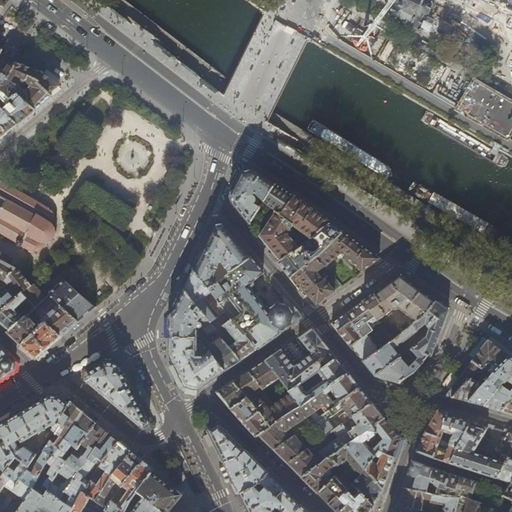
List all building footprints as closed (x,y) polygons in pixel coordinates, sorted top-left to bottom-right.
[(427,32),(431,24),(424,21),(432,5),(433,5),(433,4),(433,3),(432,2),(431,1),(431,2),(426,0),(388,0),(387,2),(392,5),(388,14),(387,15),(388,15),(388,16),(388,17),(389,18),(390,17),(409,26),(409,27),(411,28),(411,27),(417,30),(417,31),(419,31),(420,31),(421,30),(422,29),(427,32)] [(511,0),(477,0),(480,1),(480,0),(484,0),(487,1),(487,0),(488,0),(499,5),(499,6),(499,7),(498,10),(502,12),(502,11),(511,15),(511,0)] [(0,53),(0,70),(0,71),(2,68),(5,70),(2,75),(0,72),(0,87),(11,71),(15,62),(18,54),(16,53),(3,47),(2,49),(0,53)] [(29,68),(15,62),(11,71),(0,87),(0,90),(5,95),(10,100),(16,93),(14,91),(25,80),(26,80),(28,76),(38,81),(37,83),(49,94),(52,92),(59,86),(59,85),(47,76),(43,73),(39,71),(29,68)] [(422,90),(481,120),(484,114),(492,117),(495,112),(492,111),(498,100),(433,67),(422,90)] [(51,96),(49,94),(37,83),(38,81),(28,76),(26,80),(25,80),(14,91),(16,93),(35,111),(37,109),(51,96)] [(0,108),(17,125),(26,118),(28,117),(8,102),(10,100),(5,95),(0,90),(0,108)] [(29,116),(35,111),(16,93),(10,100),(8,102),(28,117),(29,116)] [(511,104),(511,93),(502,93),(502,113),(505,113),(505,103),(511,104)] [(0,126),(7,133),(16,126),(17,125),(0,108),(0,126)] [(391,167),(316,121),(314,122),(312,123),(310,125),(309,127),(309,129),(309,132),(384,178),(387,178),(391,178),(394,177),(394,174),(393,170),(391,167)] [(227,192),(231,194),(241,173),(254,170),(265,177),(266,175),(252,166),(245,168),(238,169),(227,192)] [(249,224),(260,207),(254,204),(255,203),(257,204),(259,201),(257,199),(258,198),(264,202),(265,200),(276,184),(267,179),(265,177),(254,170),(241,173),(231,194),(233,204),(249,224)] [(51,211),(0,182),(0,198),(5,201),(2,207),(0,210),(0,231),(16,241),(16,242),(22,246),(33,252),(35,251),(36,251),(37,251),(38,250),(40,250),(41,249),(41,248),(42,248),(42,247),(43,245),(43,244),(43,242),(44,242),(46,242),(47,242),(48,241),(50,241),(51,239),(53,238),(54,236),(54,234),(55,232),(54,231),(54,228),(54,227),(53,225),(51,224),(50,223),(49,222),(50,222),(52,221),(53,220),(53,218),(54,217),(54,216),(53,215),(53,213),(52,212),(51,211)] [(284,214),(296,198),(294,196),(276,184),(265,200),(277,210),(284,214)] [(320,231),(330,222),(300,200),(296,198),(284,214),(277,210),(260,237),(270,249),(280,261),(320,231)] [(277,210),(265,200),(264,202),(260,207),(249,224),(260,237),(277,210)] [(320,231),(280,261),(277,263),(280,267),(290,278),(321,253),(341,235),(342,234),(343,233),(336,227),(330,222),(320,231)] [(193,270),(208,289),(216,284),(212,280),(217,267),(223,266),(223,263),(229,270),(228,271),(227,271),(223,274),(225,277),(251,258),(236,240),(234,237),(223,225),(219,225),(215,225),(201,254),(193,270)] [(321,253),(290,278),(297,287),(304,296),(307,294),(316,305),(332,293),(337,290),(342,286),(331,273),(323,280),(316,272),(324,265),(325,266),(342,253),(362,272),(377,261),(378,260),(379,260),(379,259),(378,259),(363,247),(353,240),(345,234),(343,233),(342,234),(341,235),(321,253)] [(263,273),(251,258),(225,277),(216,284),(208,289),(231,319),(243,334),(244,333),(258,349),(263,346),(302,318),(302,317),(302,316),(283,294),(282,295),(280,297),(281,297),(281,298),(282,299),(282,300),(281,301),(280,302),(279,303),(278,303),(268,311),(267,313),(248,289),(253,285),(253,281),(256,279),(263,273)] [(4,281),(15,269),(0,260),(0,289),(7,284),(4,281)] [(0,313),(8,308),(8,306),(22,294),(30,286),(15,269),(4,281),(7,284),(0,289),(0,313)] [(204,315),(216,330),(217,330),(231,319),(208,289),(193,270),(185,286),(183,289),(204,315)] [(364,301),(378,320),(393,309),(394,310),(395,310),(397,310),(398,309),(399,308),(411,317),(407,321),(411,326),(416,322),(435,301),(421,291),(418,288),(408,281),(400,275),(393,280),(364,301)] [(87,315),(95,308),(85,299),(65,281),(51,294),(60,305),(60,306),(78,322),(87,315)] [(32,284),(30,286),(22,294),(27,299),(36,308),(37,307),(46,298),(32,284)] [(421,291),(435,301),(437,297),(424,288),(421,291)] [(170,338),(196,338),(196,331),(201,327),(207,336),(214,332),(216,330),(204,315),(183,289),(171,315),(170,317),(170,332),(170,338)] [(0,322),(5,328),(9,331),(23,320),(20,317),(22,315),(16,309),(27,299),(22,294),(8,306),(8,308),(0,313),(0,322)] [(78,323),(78,322),(60,306),(60,305),(51,294),(46,298),(37,307),(36,308),(34,310),(42,320),(42,321),(46,324),(61,337),(65,334),(68,330),(78,323)] [(370,334),(374,330),(370,325),(378,320),(364,301),(348,312),(346,314),(364,338),(370,334)] [(435,301),(416,322),(411,326),(392,340),(381,349),(363,362),(375,376),(386,380),(395,382),(399,383),(413,373),(428,355),(431,356),(439,336),(448,311),(443,307),(435,301)] [(20,347),(46,324),(42,321),(42,320),(34,310),(23,320),(9,331),(6,333),(8,335),(19,345),(20,347)] [(364,338),(346,314),(332,324),(344,339),(351,347),(364,338)] [(231,319),(217,330),(216,330),(214,332),(229,346),(240,361),(255,351),(258,349),(244,333),(243,334),(231,319)] [(48,348),(61,337),(46,324),(20,347),(35,358),(36,359),(42,353),(48,348)] [(265,361),(277,376),(278,377),(289,391),(300,384),(318,371),(337,358),(313,327),(299,337),(311,354),(303,360),(294,366),(281,350),(265,361)] [(207,336),(204,339),(206,341),(210,345),(215,341),(224,350),(214,357),(225,370),(225,371),(238,362),(240,361),(229,346),(214,332),(207,336)] [(370,334),(364,338),(351,347),(363,362),(381,349),(370,334)] [(175,365),(186,387),(192,388),(198,389),(225,370),(214,357),(210,351),(212,349),(210,346),(203,351),(205,354),(203,356),(202,354),(196,355),(196,341),(206,341),(204,339),(196,338),(170,338),(170,355),(173,361),(175,365)] [(469,378),(485,384),(510,358),(488,341),(473,360),(472,362),(479,368),(469,378)] [(0,377),(13,370),(14,363),(0,346),(0,377)] [(303,389),(300,384),(289,391),(291,394),(301,406),(323,391),(336,406),(360,388),(353,378),(340,363),(337,358),(318,371),(323,378),(323,381),(307,392),(304,391),(303,389)] [(511,358),(510,358),(485,384),(468,402),(474,403),(483,406),(495,394),(489,389),(497,381),(503,385),(511,373),(511,358)] [(269,426),(301,406),(291,394),(269,408),(259,397),(257,398),(252,392),(277,376),(265,361),(253,369),(233,382),(246,397),(258,412),(269,426)] [(87,374),(86,381),(87,381),(116,406),(122,411),(143,428),(146,426),(149,424),(137,401),(132,391),(121,369),(120,367),(117,365),(115,364),(112,363),(110,362),(105,363),(103,364),(87,374)] [(461,376),(446,396),(451,397),(469,378),(479,368),(472,362),(461,376)] [(183,388),(186,387),(175,365),(171,366),(183,388)] [(511,373),(503,385),(495,394),(483,406),(484,406),(484,407),(487,408),(501,412),(511,399),(511,373)] [(469,378),(451,397),(466,401),(468,402),(485,384),(469,378)] [(228,407),(229,408),(246,397),(233,382),(216,392),(217,394),(228,407)] [(361,389),(360,388),(336,406),(312,423),(324,438),(328,435),(335,429),(328,419),(343,408),(345,412),(339,416),(344,423),(372,403),(361,389)] [(269,426),(258,435),(291,467),(294,470),(301,477),(345,447),(354,440),(342,424),(335,429),(328,435),(332,442),(318,453),(320,455),(315,459),(307,449),(305,450),(289,429),(307,417),(311,423),(312,423),(336,406),(323,391),(301,406),(269,426)] [(22,462),(28,466),(36,454),(24,446),(19,449),(14,442),(19,439),(20,442),(50,425),(54,428),(68,404),(60,397),(47,396),(40,400),(16,415),(0,424),(0,431),(15,457),(22,462)] [(231,410),(242,423),(258,412),(246,397),(229,408),(231,410)] [(511,399),(501,412),(511,415),(511,399)] [(70,401),(68,404),(54,428),(52,430),(55,432),(43,450),(44,451),(52,456),(64,439),(72,429),(83,412),(81,410),(70,401)] [(354,440),(384,418),(383,416),(372,403),(344,423),(342,424),(354,440)] [(427,429),(425,432),(424,434),(416,452),(433,458),(450,464),(457,447),(470,423),(447,417),(448,412),(438,409),(437,410),(427,429)] [(85,413),(83,412),(72,429),(64,439),(52,456),(47,463),(51,465),(53,466),(48,474),(51,475),(49,479),(48,478),(43,485),(48,489),(52,482),(59,472),(60,470),(67,461),(59,457),(59,456),(62,456),(63,454),(67,452),(72,445),(76,449),(81,443),(89,432),(96,422),(88,416),(85,413)] [(254,436),(255,437),(258,435),(269,426),(258,412),(242,423),(254,436)] [(394,458),(400,440),(400,438),(386,420),(384,418),(354,440),(345,447),(366,470),(374,457),(380,451),(394,458)] [(97,423),(96,422),(89,432),(81,443),(88,449),(83,456),(82,455),(79,459),(72,455),(67,461),(60,470),(59,472),(69,478),(65,483),(63,484),(60,488),(52,482),(48,489),(47,490),(59,499),(72,481),(87,459),(107,432),(97,423)] [(474,424),(470,423),(457,447),(450,464),(460,467),(486,475),(497,478),(511,448),(511,431),(509,430),(504,444),(505,444),(499,455),(502,456),(499,461),(474,453),(488,428),(474,424)] [(223,460),(224,463),(235,457),(236,459),(245,450),(242,447),(238,443),(221,426),(218,424),(208,431),(223,460)] [(0,476),(15,457),(0,431),(0,476)] [(107,432),(87,459),(72,481),(59,499),(72,507),(83,491),(89,482),(83,478),(89,470),(95,473),(101,464),(119,441),(109,433),(107,432)] [(36,448),(39,450),(44,442),(42,440),(40,440),(36,446),(36,448)] [(129,450),(119,441),(101,464),(95,473),(89,482),(83,491),(95,501),(104,488),(115,471),(130,451),(129,450)] [(352,484),(373,507),(375,503),(383,489),(366,470),(345,447),(301,477),(315,491),(318,494),(330,482),(330,481),(333,478),(330,475),(331,475),(331,474),(331,473),(331,472),(330,471),(329,471),(335,466),(336,467),(347,459),(360,476),(352,484)] [(511,448),(497,478),(503,480),(510,483),(511,480),(511,448)] [(236,459),(235,457),(224,463),(233,480),(240,494),(255,486),(268,473),(245,450),(236,459)] [(0,501),(0,500),(0,491),(4,486),(25,499),(25,498),(33,487),(47,463),(52,456),(44,451),(34,467),(35,468),(32,473),(27,469),(29,466),(28,466),(22,462),(15,457),(0,476),(0,501)] [(115,471),(104,488),(95,501),(107,507),(122,486),(142,460),(132,452),(130,451),(115,471)] [(374,457),(366,470),(383,489),(390,470),(394,458),(380,451),(374,457)] [(123,511),(127,507),(132,498),(133,497),(136,493),(137,492),(152,472),(154,470),(152,468),(142,460),(122,486),(107,507),(103,511),(123,511)] [(435,494),(459,498),(461,491),(456,489),(460,477),(412,461),(407,477),(403,489),(425,493),(429,482),(433,483),(433,484),(434,485),(435,486),(436,487),(437,487),(435,494)] [(330,482),(318,494),(336,511),(370,511),(372,509),(373,507),(352,484),(341,471),(335,477),(334,477),(333,478),(330,481),(330,482)] [(152,472),(137,492),(144,498),(150,503),(152,501),(153,501),(154,501),(154,500),(156,501),(153,505),(161,511),(167,511),(171,508),(179,498),(181,495),(180,494),(161,479),(152,472)] [(298,502),(268,473),(255,486),(240,494),(246,505),(247,507),(248,511),(293,511),(300,505),(298,502)] [(459,498),(454,511),(484,511),(487,506),(469,499),(477,482),(473,481),(460,477),(456,489),(461,491),(459,498)] [(503,496),(511,501),(511,480),(510,483),(507,488),(505,492),(502,496),(503,496)] [(16,511),(15,511),(34,511),(37,507),(38,507),(39,508),(40,508),(41,508),(42,507),(43,507),(44,506),(50,510),(48,511),(69,511),(72,507),(59,499),(47,490),(47,489),(43,494),(33,487),(25,498),(25,499),(16,511)] [(454,511),(459,498),(435,494),(425,493),(403,489),(396,511),(395,511),(454,511)] [(69,511),(103,511),(107,507),(95,501),(83,491),(72,507),(69,511)] [(161,511),(153,505),(150,503),(144,498),(135,508),(133,506),(129,511),(161,511)]
